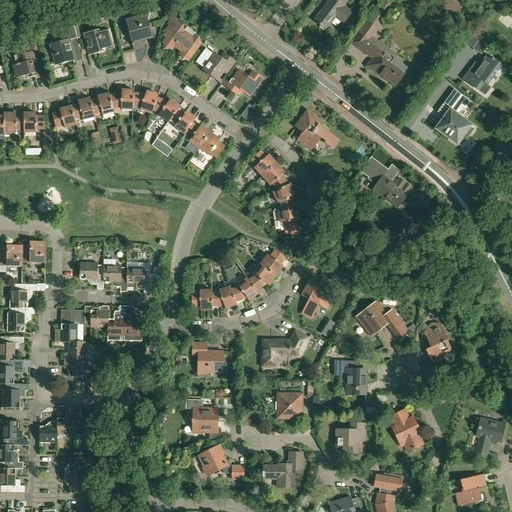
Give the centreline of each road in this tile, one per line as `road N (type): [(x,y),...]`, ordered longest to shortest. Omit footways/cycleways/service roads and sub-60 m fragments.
road 1 (residential): [(167,319),(200,328),(243,323),(275,312),(289,293),(311,245),(312,202),(293,158),(259,125)]
road 2 (tertiary): [(511,294),(448,185),(299,69)]
road 3 (unclassified): [(0,102),(145,76),(168,82),(249,138)]
road 4 (residential): [(167,319),(194,217),(249,138)]
road 5 (residential): [(429,511),(439,440),(390,363)]
road 6 (unclassified): [(54,300),(54,232),(0,226)]
